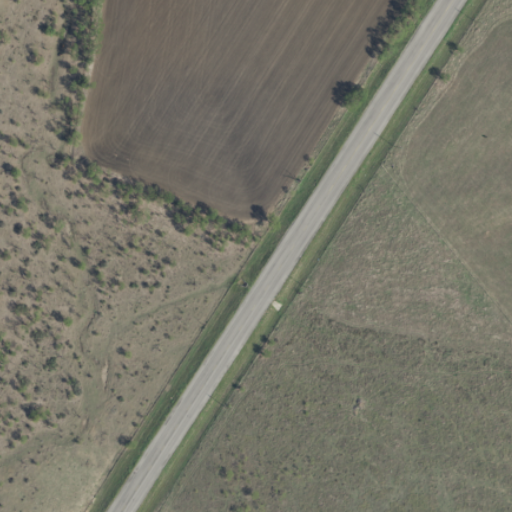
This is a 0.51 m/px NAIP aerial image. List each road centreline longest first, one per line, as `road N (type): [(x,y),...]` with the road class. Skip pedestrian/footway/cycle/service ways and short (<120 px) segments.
road 1 (primary): [(126,511),(461,0)]
road 2 (residential): [(341,184),(511,283)]
